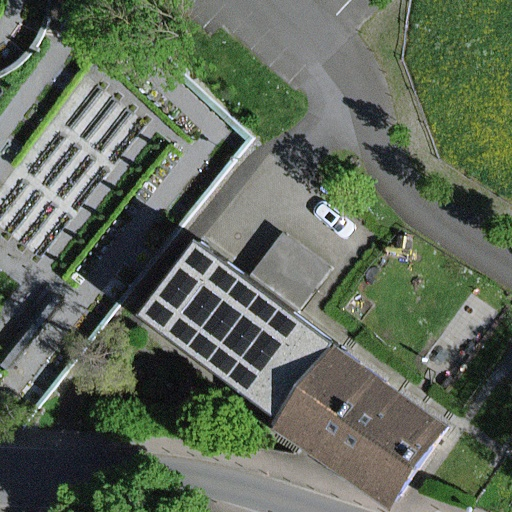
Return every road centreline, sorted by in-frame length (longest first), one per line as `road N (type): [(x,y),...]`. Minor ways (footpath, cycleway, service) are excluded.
road 1 (residential): [(304,511),(185,483),(0,474)]
road 2 (unknown): [(359,82),(195,268)]
